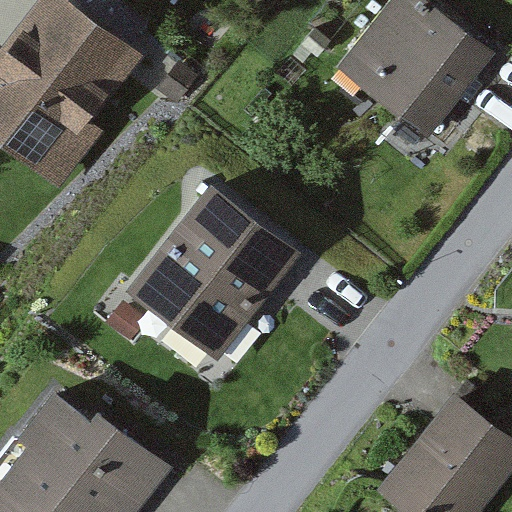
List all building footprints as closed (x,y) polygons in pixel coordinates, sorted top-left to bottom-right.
[(72,0),(38,0),(0,49),(0,143),(59,189),(104,131),(93,122),(144,56),(72,0)] [(499,58),(425,0),(399,0),(345,68),(434,139),(499,58)] [(218,360),(302,254),(212,183),(128,289),(218,360)] [(98,424),(61,398),(0,483),(0,511),(145,511),(178,465),(105,414),(98,424)] [(486,511),(511,481),(511,439),(462,399),(384,494),(405,511),(486,511)]
